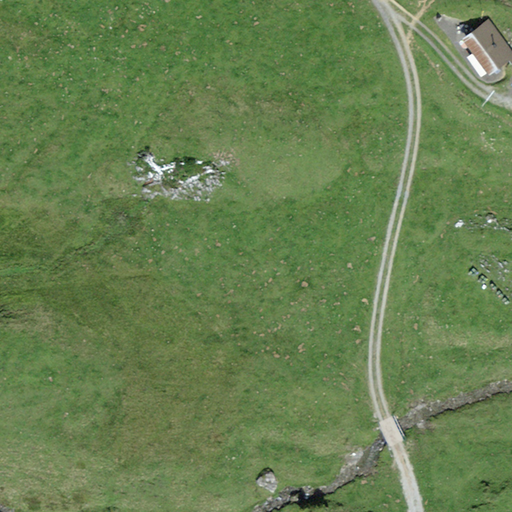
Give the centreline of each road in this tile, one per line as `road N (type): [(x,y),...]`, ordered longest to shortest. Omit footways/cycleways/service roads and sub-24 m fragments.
road 1 (track): [(417,511),(376,393),(373,358),(417,110),(412,72),(380,0)]
road 2 (track): [(386,6),(420,28),(472,84),(511,99)]
